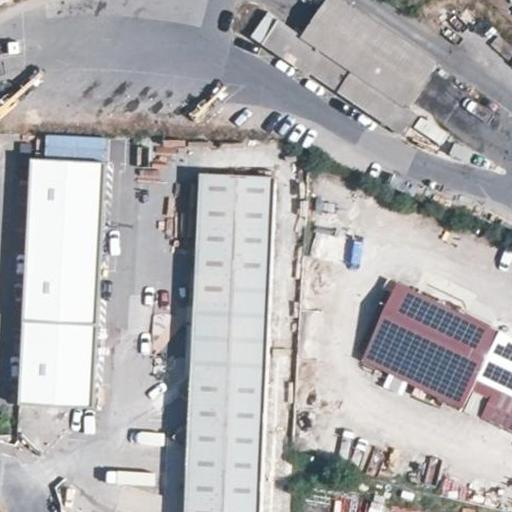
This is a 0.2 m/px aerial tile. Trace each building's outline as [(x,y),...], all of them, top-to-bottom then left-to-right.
[(434,75),(440,64),(343,0),(330,0),(329,2),(309,32),(306,36),(410,109),(413,104),(434,75)] [(110,162),(35,158),(21,404),(96,408),(110,162)] [(183,390),(194,403),(193,421),(178,437),(191,454),(191,466),(176,484),(191,499),(190,511),(263,511),(271,357),(274,274),(278,177),(204,174),(203,179),(199,288),(195,376),(183,390)] [(481,381),(504,332),(401,281),(363,357),(468,409),(481,381)] [(511,336),(504,332),(481,381),(511,395),(511,336)] [(511,397),(497,390),(483,417),(511,430),(511,397)]
